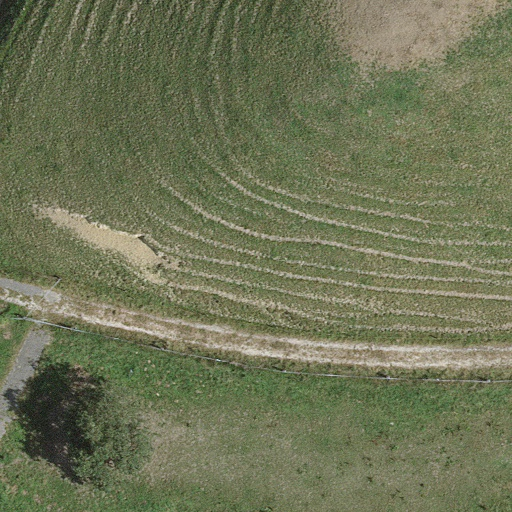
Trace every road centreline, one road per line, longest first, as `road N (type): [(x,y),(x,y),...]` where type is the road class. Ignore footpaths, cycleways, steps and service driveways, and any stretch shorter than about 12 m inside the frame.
road 1 (track): [(0,288),(306,355),(511,360)]
road 2 (track): [(50,302),(0,413)]
